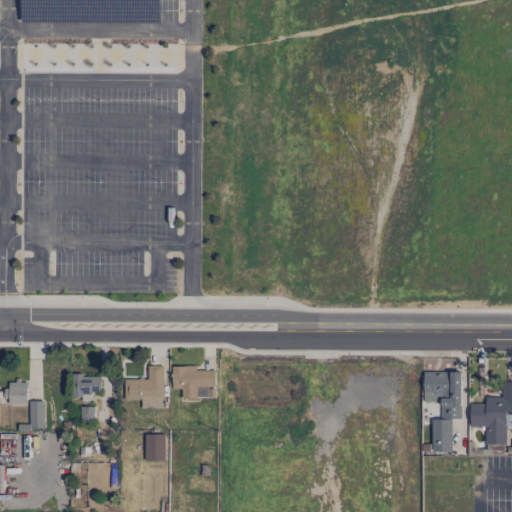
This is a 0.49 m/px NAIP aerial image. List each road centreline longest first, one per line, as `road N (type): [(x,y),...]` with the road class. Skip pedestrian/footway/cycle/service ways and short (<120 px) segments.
road 1 (tertiary): [(0,335),(291,337),(311,324)]
road 2 (tertiary): [(311,324),(289,315),(0,313)]
road 3 (tertiary): [(511,332),(311,324)]
